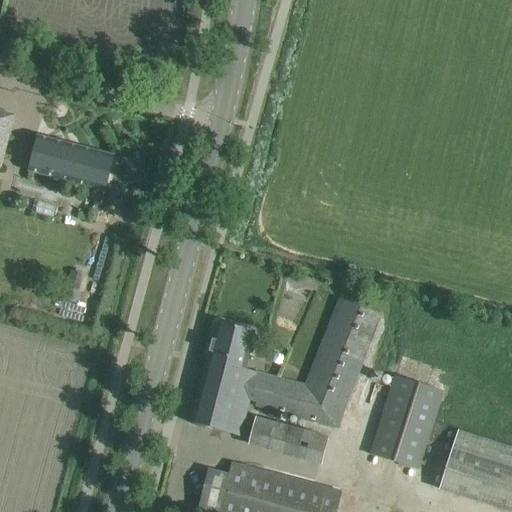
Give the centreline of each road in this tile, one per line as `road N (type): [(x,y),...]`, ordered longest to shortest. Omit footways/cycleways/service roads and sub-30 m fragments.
road 1 (tertiary): [(126,511),(223,119)]
road 2 (unclassified): [(223,119),(97,93),(0,60)]
road 3 (tertiary): [(223,119),(242,0)]
